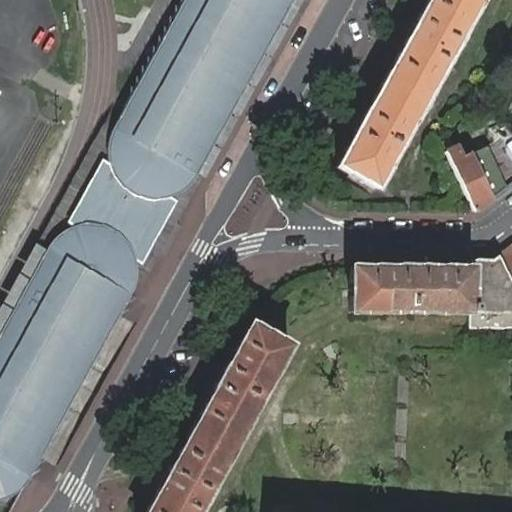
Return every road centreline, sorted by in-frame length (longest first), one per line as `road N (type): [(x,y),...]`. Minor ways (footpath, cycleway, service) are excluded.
road 1 (residential): [(77,487),(194,276)]
road 2 (residential): [(331,235),(474,236),(511,214)]
road 3 (residential): [(271,123),(194,276)]
road 4 (residential): [(194,276),(254,240),(331,235)]
road 5 (residential): [(340,0),(271,123)]
road 6 (residential): [(271,123),(270,157),(281,188),(331,235)]
